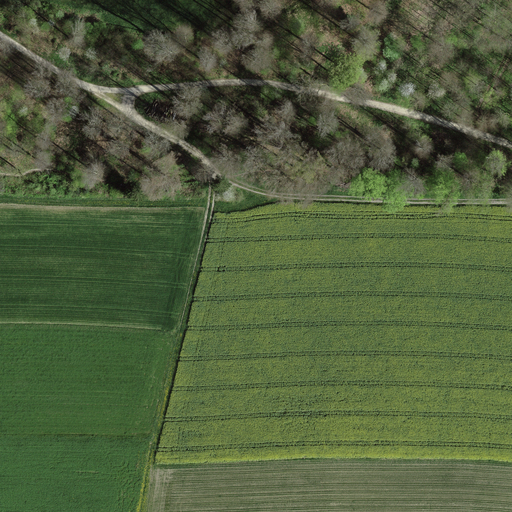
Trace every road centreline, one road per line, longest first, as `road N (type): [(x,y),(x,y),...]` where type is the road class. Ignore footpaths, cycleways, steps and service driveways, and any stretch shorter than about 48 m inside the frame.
road 1 (track): [(88,90),(240,185),(340,202),(511,202)]
road 2 (track): [(145,511),(212,166)]
road 3 (track): [(263,86),(88,90),(0,34)]
road 4 (track): [(0,202),(209,203),(276,194)]
road 5 (track): [(263,86),(511,142)]
